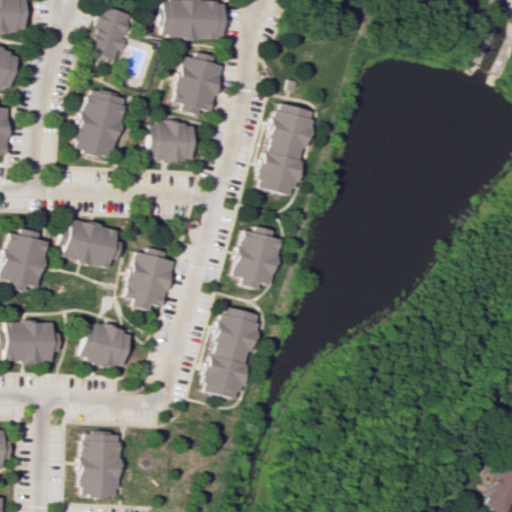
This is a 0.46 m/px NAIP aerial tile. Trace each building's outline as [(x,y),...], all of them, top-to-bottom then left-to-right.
[(0,0),(13,0),(12,27),(4,27),(4,29),(0,28),(0,0)] [(207,3),(213,3),(211,36),(205,36),(205,38),(157,36),(157,33),(151,33),(152,0),(159,1),(159,0),(191,0),(207,1),(207,3)] [(78,51),(103,60),(117,15),(93,7),(78,51)] [(511,16),(501,17),(501,55),(511,55),(511,16)] [(10,51),(0,49),(0,88),(2,89),(10,51)] [(184,58),(186,53),(203,58),(202,63),(212,66),(200,111),(191,108),(190,114),(170,108),(172,103),(164,101),(176,56),(184,58)] [(63,148),(91,157),(93,151),(97,152),(111,104),(108,103),(109,98),(80,90),(78,96),(75,95),(61,142),(65,143),(63,148)] [(270,103),(299,111),(297,118),(302,119),(283,188),(280,187),(279,193),(249,185),(250,180),(246,179),(265,109),(268,110),(270,103)] [(181,125),(174,125),(174,122),(146,121),(146,126),(138,125),(137,155),(143,155),(143,158),(172,160),(172,157),(179,158),(181,125)] [(100,257),(98,265),(53,253),(55,245),(50,244),(55,227),(60,228),(63,218),(108,231),(106,238),(112,240),(106,259),(100,257)] [(245,225),(261,229),(259,236),(270,239),(257,285),(249,282),(247,288),(230,283),(231,277),(223,275),(235,230),(243,232),(245,225)] [(0,233),(8,235),(10,227),(28,232),(26,238),(36,241),(25,288),(15,286),(14,291),(0,287),(0,233)] [(138,248),(154,252),(153,258),(164,261),(151,307),(141,304),(140,310),(123,305),(124,299),(115,297),(128,252),(136,254),(138,248)] [(194,382),(192,389),(224,398),(226,391),(230,392),(238,362),(235,361),(238,351),(242,352),(250,324),(247,323),(249,317),(215,307),(213,313),(210,312),(202,340),(206,341),(203,354),(200,353),(192,382),(194,382)] [(41,322),(0,321),(0,360),(40,361),(40,350),(47,350),(48,332),(40,332),(41,322)] [(83,327),(77,325),(70,354),(76,355),(74,361),(103,367),(104,363),(111,365),(117,335),(111,334),(112,329),(84,323),(83,327)] [(72,432),(106,434),(106,442),(110,442),(108,489),(104,488),(104,495),(69,494),(69,486),(68,486),(69,440),(72,440),(72,432)] [(511,434),(511,459),(502,452),(511,434)] [(498,465),(511,471),(511,495),(500,511),(496,511),(479,500),(498,465)]
